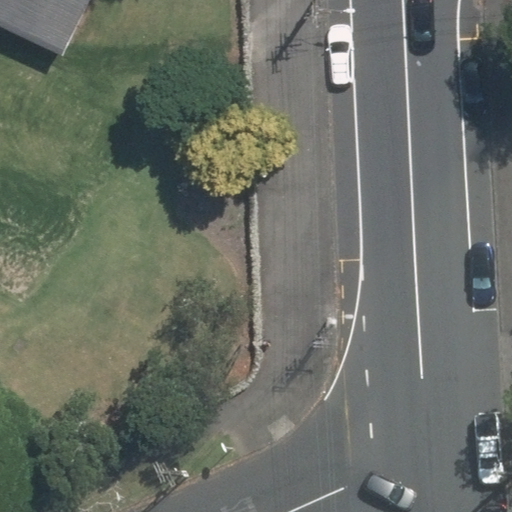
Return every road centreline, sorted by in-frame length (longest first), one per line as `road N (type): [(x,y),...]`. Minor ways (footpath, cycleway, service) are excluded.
road 1 (secondary): [(406,0),(431,458)]
road 2 (secondary): [(431,458),(304,511)]
